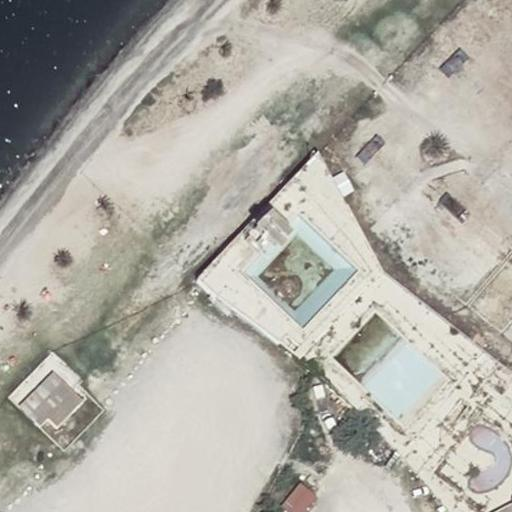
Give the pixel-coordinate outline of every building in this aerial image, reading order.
[(294,363),(381,271),(317,154),(195,283),(203,290),(294,363)] [(294,363),(307,374),(321,385),(323,387),(365,426),(393,455),(419,485),(440,510),(442,511),(490,511),(509,502),(511,498),(511,374),(381,271),(294,363)] [(50,374),(18,408),(39,427),(46,419),(57,429),(81,404),(50,374)] [(305,483),(288,505),(296,511),(306,511),(320,495),(305,483)] [(511,511),(511,504),(509,502),(490,511),(511,511)]
